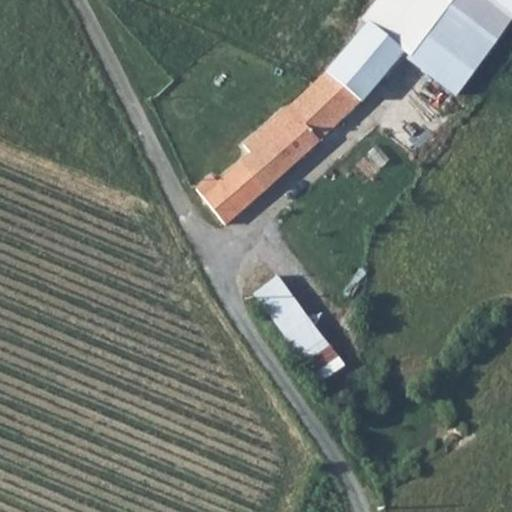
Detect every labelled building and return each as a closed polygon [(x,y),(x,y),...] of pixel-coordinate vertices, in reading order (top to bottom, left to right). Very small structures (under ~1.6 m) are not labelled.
[(422,83),(445,53),(460,32),(484,0),(374,0),(361,17),(367,22),(401,52),(394,61),(422,83)] [(346,25),(357,34),(367,22),(361,17),(356,13),(346,25)] [(401,52),(367,22),(357,34),(353,38),(345,47),(339,55),(373,85),(394,61),(401,52)] [(343,29),(335,39),(345,47),(353,38),(343,29)] [(216,183),(201,197),(224,224),(263,191),(317,141),(358,102),(373,85),(339,55),(331,63),(321,54),(313,63),(324,72),(286,109),(252,140),(258,147),(252,154),(250,152),(216,183)] [(210,176),(195,189),(201,197),(216,183),(210,176)] [(321,337),(277,277),(252,294),(268,317),(299,360),(321,388),(345,371),(321,337)]
